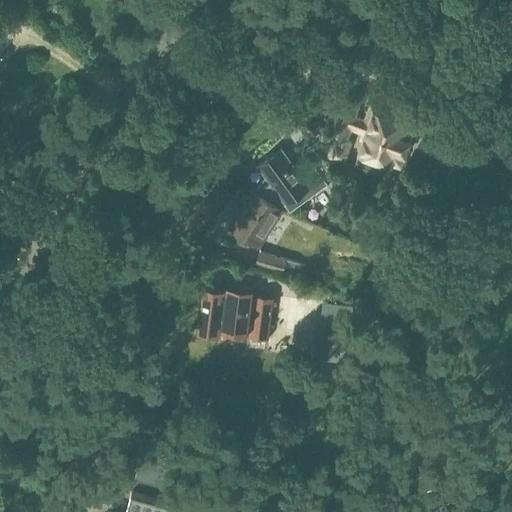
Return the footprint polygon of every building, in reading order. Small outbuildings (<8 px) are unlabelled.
[(401,165),(415,127),(406,123),(406,122),(402,121),(404,116),(370,104),(365,119),(355,116),(359,103),(337,95),(335,100),(328,119),(322,138),(331,141),(325,157),(345,164),(354,141),(347,139),(351,127),(365,132),(358,153),(391,164),(391,162),(401,165)] [(255,190),(282,207),(286,202),(287,203),(309,186),(281,148),(259,164),(267,176),(255,190)] [(282,207),(255,190),(252,189),(230,225),(260,245),(284,209),(282,207)] [(386,215),(363,200),(353,217),(376,230),(386,215)] [(282,273),(287,257),(260,250),(255,266),(282,273)] [(287,257),(282,273),(302,279),(307,263),(287,257)] [(226,285),(201,282),(195,329),(220,333),(221,324),(248,328),(248,332),(269,335),(274,296),(253,293),(254,286),(226,282),(226,285)] [(322,322),(318,341),(361,347),(363,328),(322,322)] [(135,478),(162,486),(167,472),(140,460),(135,478)] [(131,493),(125,511),(197,511),(198,511),(131,493)]
